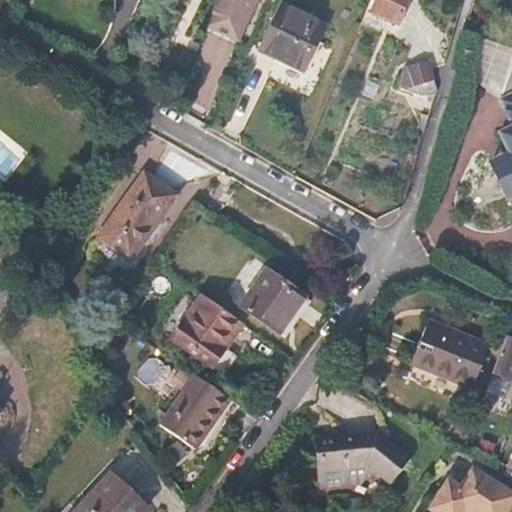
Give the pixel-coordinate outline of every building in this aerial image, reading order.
[(260,0),(222,0),(210,29),(242,43),(260,0)] [(409,0),(372,0),(368,9),(399,23),(409,0)] [(284,4),(264,50),(303,70),(324,22),(284,4)] [(402,93),(436,88),(431,59),(397,65),(402,93)] [(511,158),(510,153),(495,160),(511,198),(511,158)] [(146,173),(101,235),(133,258),(176,195),(146,173)] [(240,299),(263,269),(251,260),(228,290),(240,299)] [(268,268),(242,305),(281,333),(306,297),(268,268)] [(212,366),(244,322),(203,294),(173,338),(212,366)] [(471,385),(486,344),(424,322),(408,362),(471,385)] [(511,337),(508,336),(505,344),(495,371),(511,377),(511,337)] [(205,456),(241,407),(195,374),(161,423),(205,456)] [(388,485),(411,462),(380,431),(318,437),(323,487),(372,483),(379,476),(388,485)] [(180,438),(158,454),(169,470),(191,455),(180,438)] [(464,511),(467,509),(471,511),(503,511),(511,498),(511,490),(474,465),(462,484),(449,477),(431,508),(436,511),(464,511)] [(115,469),(75,511),(145,511),(153,504),(115,469)]
